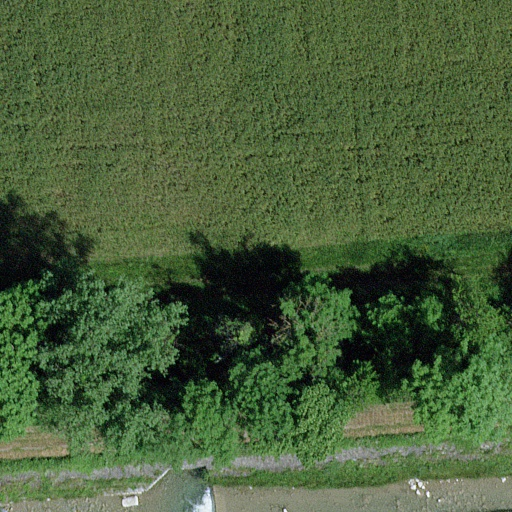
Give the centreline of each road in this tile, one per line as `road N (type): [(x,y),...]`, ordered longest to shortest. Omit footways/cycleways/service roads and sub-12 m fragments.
road 1 (track): [(0,448),(511,412)]
road 2 (track): [(0,317),(511,283)]
